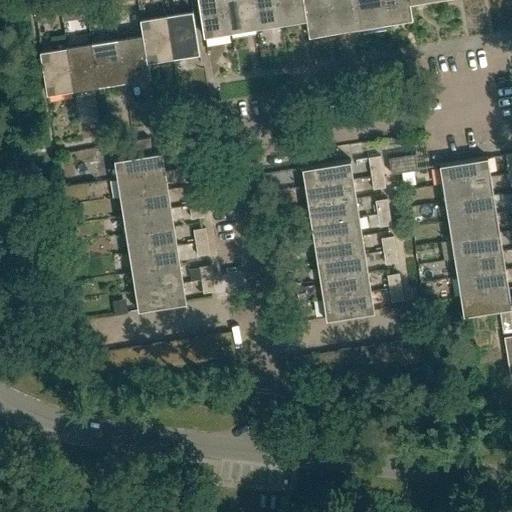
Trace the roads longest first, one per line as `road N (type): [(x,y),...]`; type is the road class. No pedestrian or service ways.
road 1 (residential): [(258,454),(264,340),(237,183),(242,156),(269,142),(428,117),(468,89)]
road 2 (unclassified): [(0,396),(52,422),(258,454)]
road 3 (unclassified): [(258,454),(511,482)]
